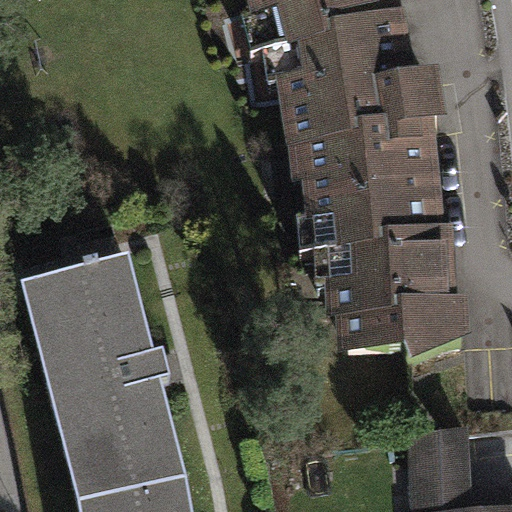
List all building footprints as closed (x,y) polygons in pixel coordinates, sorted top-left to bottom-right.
[(251,0),(255,16),(246,18),(255,57),(266,53),(271,80),(280,79),(292,151),(363,136),(363,131),(441,123),(454,121),(447,71),(421,74),(410,12),(409,12),(405,0),(402,0),(389,3),(388,0),(251,0)] [(363,136),(292,151),(297,186),(307,185),(311,218),(301,219),(305,256),(319,255),(321,283),(330,283),(331,321),(340,321),(343,358),(413,350),(419,366),(479,340),(476,302),(464,302),(459,231),(452,230),(441,123),(363,131),(363,136)] [(133,254),(25,285),(83,507),(192,483),(133,254)] [(411,436),(413,511),(474,511),(470,430),(411,436)] [(197,511),(192,483),(83,507),(84,511),(197,511)]
